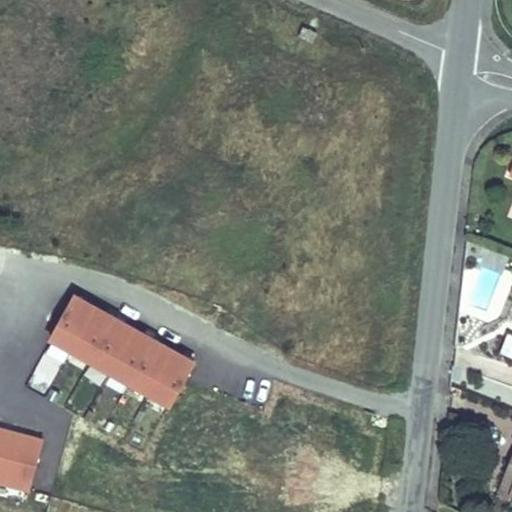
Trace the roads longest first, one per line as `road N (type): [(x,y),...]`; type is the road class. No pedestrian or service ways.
road 1 (residential): [(409,511),(457,94)]
road 2 (residential): [(461,51),(323,0)]
